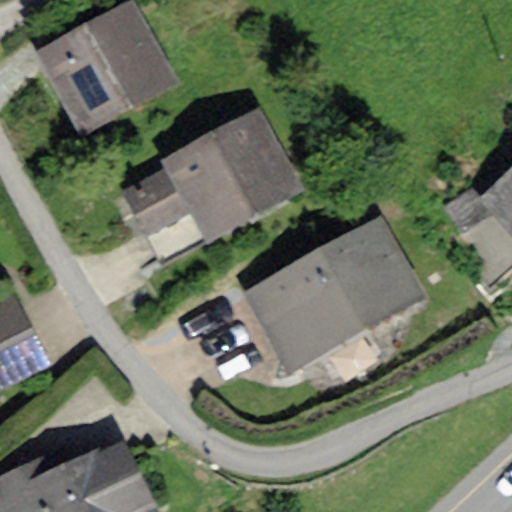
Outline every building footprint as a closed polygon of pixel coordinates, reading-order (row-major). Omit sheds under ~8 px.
[(86,118),(156,79),(125,22),(55,61),(86,118)] [(132,194),(152,229),(189,209),(190,212),(201,206),(212,225),(283,187),(252,129),(132,194)] [(511,192),(500,203),(511,216),(511,192)] [(374,237),(262,300),(292,360),(297,357),(296,355),(403,295),(409,296),(374,237)] [(0,382),(37,363),(8,307),(0,310),(0,382)] [(136,511),(145,508),(119,455),(71,478),(63,460),(0,489),(0,511),(136,511)]
